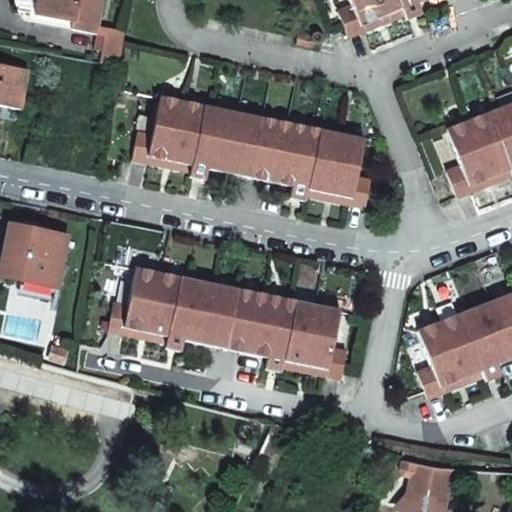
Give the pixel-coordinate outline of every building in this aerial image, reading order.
[(102,0),(14,0),(14,5),(14,7),(15,10),(18,12),(28,14),(72,22),(70,31),(96,36),(97,28),(102,0)] [(416,6),(430,0),(348,0),(352,8),(338,13),(348,39),(364,33),(362,27),(402,12),(406,23),(421,17),(416,6)] [(28,14),(26,22),(70,31),(72,22),(28,14)] [(125,34),(97,28),(96,36),(93,51),(102,52),(100,63),(121,66),(125,34)] [(316,40),(299,36),(297,46),(314,49),(316,40)] [(0,107),(22,111),(29,71),(0,66),(0,107)] [(239,153),(247,115),(204,106),(161,97),(153,135),(138,132),(132,159),(149,163),(150,157),(192,165),(189,177),(205,180),(208,169),(234,174),(239,153)] [(511,106),(446,133),(460,168),(447,174),(457,200),(473,193),(471,188),(511,172),(511,175),(511,106)] [(265,181),(278,122),(276,122),(247,115),(239,153),(234,174),(265,181)] [(364,140),(278,122),(265,181),(292,186),(290,198),(306,201),(308,190),(350,198),(348,204),(365,208),(371,181),(357,178),(364,140)] [(10,229),(0,279),(55,289),(65,241),(10,229)] [(208,348),(221,288),(133,270),(125,308),(111,305),(105,333),(123,336),(124,331),(165,339),(163,349),(179,352),(181,342),(208,348)] [(238,354),(251,294),(221,288),(208,348),(238,354)] [(338,312),(251,294),(238,354),(266,360),(264,370),(280,373),(282,363),(323,372),(322,377),(339,381),(345,353),(331,350),(338,312)] [(511,297),(499,302),(511,333),(511,297)] [(498,371),(511,366),(511,333),(499,302),(415,336),(430,371),(415,377),(426,403),(442,396),(440,391),(481,374),(485,385),(501,378),(498,371)] [(49,360),(61,364),(65,353),(52,349),(49,360)] [(285,429),(272,422),(267,434),(279,439),(280,440),(285,429)] [(279,439),(267,434),(260,450),(271,455),(279,439)] [(417,463),(401,461),(400,469),(403,475),(410,477),(413,474),(416,470),(417,463)] [(416,470),(413,474),(410,493),(400,508),(415,511),(444,511),(451,469),(417,463),(416,470)]
